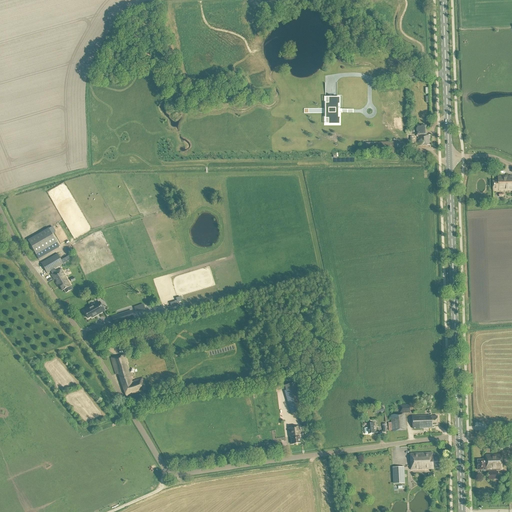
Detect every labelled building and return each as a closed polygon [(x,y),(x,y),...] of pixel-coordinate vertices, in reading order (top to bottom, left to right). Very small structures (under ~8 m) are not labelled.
[(325,98),(325,125),(338,125),(338,105),(338,99),(338,98),(325,98)] [(426,126),(417,126),(417,136),(427,135),(426,126)] [(493,181),(493,191),(511,190),(511,176),(498,177),(498,181),(493,181)] [(49,229),(28,241),(38,259),(59,247),(49,229)] [(57,254),(41,263),(47,274),(50,272),(52,274),(51,275),(54,280),(56,279),(57,282),(55,283),(58,287),(59,286),(62,291),(64,290),(66,293),(72,290),(61,269),(56,272),(54,269),(63,264),(57,254)] [(84,311),(88,319),(91,317),(92,318),(104,311),(99,302),(95,305),(91,308),(91,307),(84,311)] [(131,311),(112,317),(114,325),(133,319),(131,311)] [(133,342),(124,346),(126,352),(136,349),(133,342)] [(115,357),(111,358),(116,375),(118,374),(125,397),(140,392),(139,390),(142,388),(143,391),(146,390),(142,378),(134,381),(135,382),(132,382),(123,355),(119,356),(119,358),(116,359),(115,357)] [(284,391),(291,414),(302,411),(294,383),(286,385),(287,390),(284,391)] [(410,405),(399,405),(400,414),(410,413),(410,405)] [(406,431),(405,416),(392,416),(393,432),(406,431)] [(432,416),(412,416),(413,429),(432,428),(432,426),(438,425),(438,417),(432,417),(432,416)] [(374,423),(367,424),(368,428),(364,429),(365,434),(368,434),(369,434),(375,434),(374,427),(374,423)] [(288,428),(289,437),(291,437),(292,444),(299,444),(298,436),(300,435),(299,427),(288,428)] [(432,453),(410,454),(411,470),(434,469),(434,468),(440,468),(439,457),(433,458),(432,453)] [(502,454),(486,455),(486,460),(478,460),(478,470),(502,470),(502,454)] [(403,467),(394,468),(395,484),(404,484),(403,467)]
